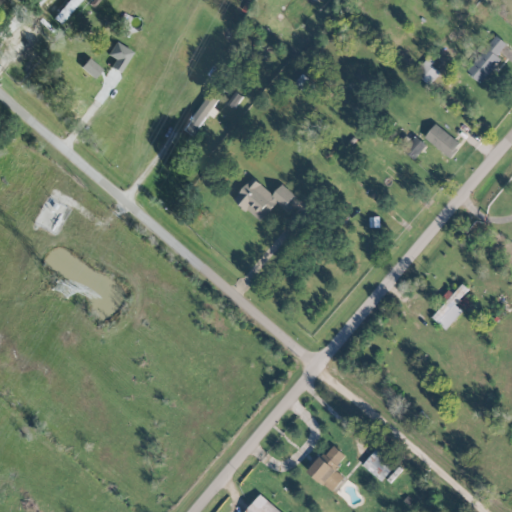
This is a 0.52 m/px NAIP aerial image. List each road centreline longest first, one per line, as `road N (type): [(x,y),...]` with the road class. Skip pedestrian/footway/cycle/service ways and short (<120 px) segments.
road 1 (residential): [(192,511),(327,369),(511,148)]
road 2 (residential): [(0,98),(327,369)]
